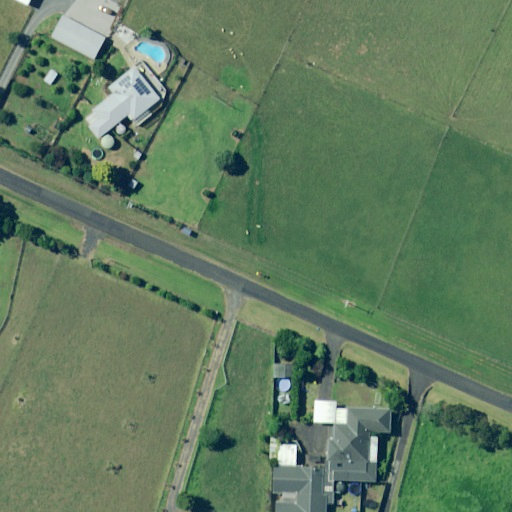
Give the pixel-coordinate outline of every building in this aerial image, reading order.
[(106,39),(63,16),(52,38),(94,60),(106,39)] [(159,100),(134,69),(110,88),(115,94),(94,111),(99,119),(89,127),(99,139),(128,116),(133,122),(159,100)] [(255,331),(243,327),(236,344),(248,348),(255,331)] [(294,378),(294,365),(274,365),(274,378),(294,378)] [(324,438),(323,469),(296,468),(297,445),(270,445),(270,463),(274,463),(273,494),(283,494),(283,501),(275,501),(274,511),(326,511),(327,503),(333,503),(333,495),(333,482),(378,483),(379,450),(370,450),(370,433),(391,433),(391,409),(337,408),(337,399),(316,398),(315,424),(329,425),(328,438),(324,438)]
